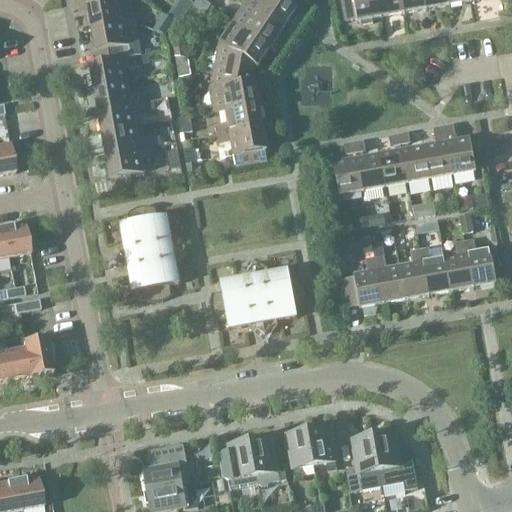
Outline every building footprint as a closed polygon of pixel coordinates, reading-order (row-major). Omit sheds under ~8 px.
[(86,8),(91,31),(134,23),(130,0),(129,0),(90,0),(89,7),(86,8)] [(189,12),(205,16),(210,7),(199,0),(196,0),(193,6),(189,12)] [(260,0),(246,0),(244,4),(284,31),(288,24),(292,26),(299,15),(296,13),(297,11),(280,0),(263,0),(263,1),(260,0)] [(377,0),(339,0),(343,23),(357,21),(357,23),(360,23),(360,27),(372,25),(371,21),(380,19),(377,0)] [(377,0),(380,19),(403,15),(400,0),(377,0)] [(400,0),(403,15),(425,11),(423,0),(400,0)] [(423,0),(425,11),(448,8),(446,0),(423,0)] [(271,50),(284,31),(244,4),(231,23),(271,50)] [(184,19),(174,12),(169,19),(179,26),(184,19)] [(121,50),(123,61),(140,58),(141,58),(135,23),(134,23),(91,31),(95,55),(121,50)] [(258,69),(271,50),(231,23),(218,43),(219,43),(213,67),(253,76),(255,68),(258,69)] [(175,57),(176,59),(188,62),(184,42),(173,44),(175,57)] [(123,62),(123,61),(121,50),(95,55),(97,66),(97,67),(123,62)] [(89,67),(93,91),(127,85),(125,72),(142,69),(140,58),(123,61),(123,62),(97,67),(97,66),(89,67)] [(176,59),(179,80),(191,78),(188,62),(176,59)] [(252,84),(253,76),(213,67),(208,92),(212,116),(226,113),(259,107),(259,105),(262,104),(260,92),(256,93),(255,84),(252,84)] [(97,113),(143,105),(150,104),(148,94),(129,98),(127,85),(93,91),(97,113)] [(97,113),(102,136),(135,130),(133,117),(155,113),(153,103),(150,104),(143,105),(97,113)] [(216,128),(218,138),(263,130),(259,107),(226,113),(228,126),(216,128)] [(189,120),(177,123),(179,138),(191,135),(189,120)] [(443,130),(452,178),(476,174),(470,140),(456,143),(453,128),(443,130)] [(137,143),(135,130),(102,136),(106,158),(151,150),(163,148),(161,138),(137,143)] [(267,153),(263,130),(218,138),(219,147),(231,145),(236,171),(268,165),(265,153),(267,153)] [(436,147),(424,149),(430,182),(452,178),(443,130),(433,132),(436,147)] [(409,137),(398,138),(400,148),(410,146),(409,137)] [(400,148),(398,138),(388,140),(390,150),(400,148)] [(354,147),(355,157),(365,155),(364,145),(354,147)] [(345,158),(355,157),(354,147),(343,148),(345,158)] [(10,148),(0,149),(0,178),(15,176),(10,148)] [(424,149),(401,153),(407,187),(430,182),(424,149)] [(153,159),(151,150),(106,158),(110,182),(143,175),(141,161),(153,159)] [(177,153),(165,155),(168,170),(180,168),(177,153)] [(385,191),(407,187),(401,153),(379,157),(385,191)] [(379,157),(356,161),(362,195),(385,191),(379,157)] [(339,199),(362,195),(356,161),(333,166),(339,199)] [(154,306),(158,305),(160,305),(172,299),(171,298),(170,289),(179,287),(167,220),(157,222),(155,212),(156,211),(145,210),(136,211),(128,216),(128,217),(130,227),(120,228),(132,296),(142,294),(144,303),(144,304),(154,306)] [(12,229),(2,230),(8,261),(30,257),(25,229),(12,231),(12,229)] [(0,262),(8,261),(2,230),(0,230),(0,262)] [(463,239),(464,245),(473,290),(496,286),(490,252),(476,255),(473,237),(463,239)] [(457,258),(444,261),(450,294),(473,290),(464,245),(455,247),(457,258)] [(429,251),(420,253),(428,298),(450,294),(444,261),(431,263),(429,251)] [(405,303),(428,298),(420,253),(410,255),(412,267),(399,269),(405,303)] [(384,259),(375,261),(383,307),(405,303),(399,269),(386,271),(384,259)] [(360,311),(383,307),(375,261),(365,263),(367,275),(342,279),(347,311),(359,309),(360,311)] [(288,273),(254,279),(220,285),(222,295),(213,297),(212,297),(210,307),(211,313),(217,325),(218,324),(227,322),(229,332),(296,320),(294,310),(304,309),(305,309),(307,299),(305,290),(300,281),(299,281),(289,283),(288,273)] [(23,290),(14,292),(16,301),(25,299),(23,290)] [(16,301),(14,292),(5,293),(6,303),(16,301)] [(40,313),(38,303),(30,305),(32,314),(40,313)] [(24,316),(32,314),(30,305),(22,306),(24,316)] [(22,306),(14,308),(15,317),(24,316),(22,306)] [(30,379),(29,379),(29,380),(52,376),(45,341),(23,345),(24,351),(25,351),(30,379)] [(25,351),(24,351),(3,354),(9,383),(29,379),(30,379),(25,351)] [(3,354),(0,355),(0,384),(9,383),(3,354)] [(329,430),(308,434),(314,469),(326,467),(328,475),(337,474),(329,430)] [(302,471),(314,469),(308,434),(287,438),(294,481),(304,480),(302,471)] [(409,460),(399,462),(394,435),(373,439),(382,489),(403,485),(405,494),(417,491),(410,452),(408,452),(409,460)] [(382,489),(373,439),(352,443),(357,470),(345,473),(350,496),(368,493),(368,492),(382,489)] [(271,441),(250,445),(257,488),(259,488),(261,490),(267,489),(269,487),(286,483),(281,454),(273,456),(271,441)] [(230,494),(257,488),(250,445),(228,449),(233,473),(221,475),(222,481),(228,484),(230,494)] [(143,474),(147,495),(182,489),(182,490),(191,488),(183,448),(148,455),(152,473),(143,474)] [(15,483),(20,511),(27,511),(43,509),(37,479),(15,483)] [(0,511),(20,511),(15,483),(0,485),(0,511)] [(182,489),(147,495),(150,511),(184,511),(185,511),(198,511),(194,488),(191,488),(182,490),(182,489)]
